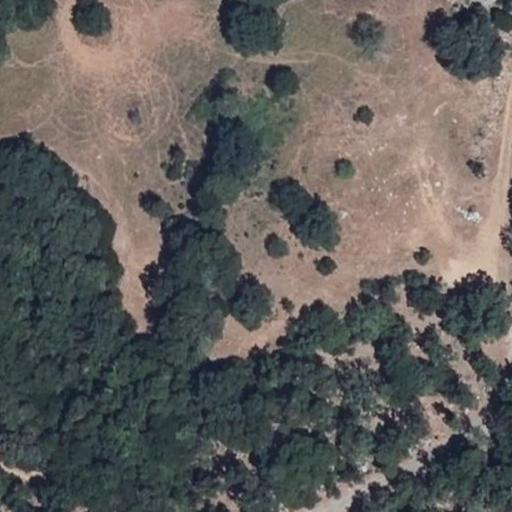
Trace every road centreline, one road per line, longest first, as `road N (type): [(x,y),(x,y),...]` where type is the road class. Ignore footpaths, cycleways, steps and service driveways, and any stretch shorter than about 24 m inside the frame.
road 1 (track): [(511,115),(489,222),(498,324),(511,363)]
road 2 (unclassified): [(320,511),(475,432),(511,363)]
